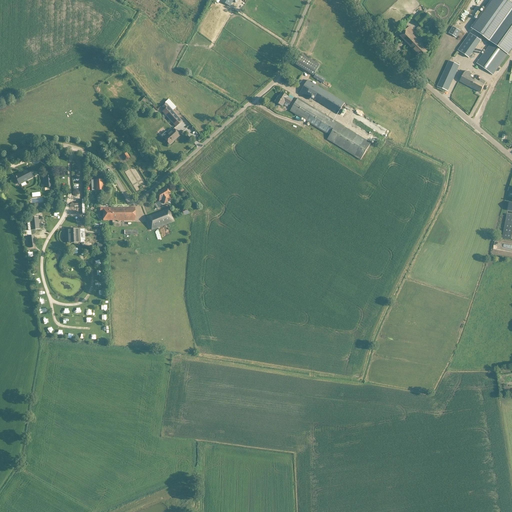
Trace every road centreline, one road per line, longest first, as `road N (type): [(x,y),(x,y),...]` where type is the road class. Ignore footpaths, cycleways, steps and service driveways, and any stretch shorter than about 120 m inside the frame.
road 1 (unclassified): [(0,162),(31,147),(74,147),(136,201),(277,77),(310,0)]
road 2 (unclassified): [(511,157),(396,58),(352,0)]
